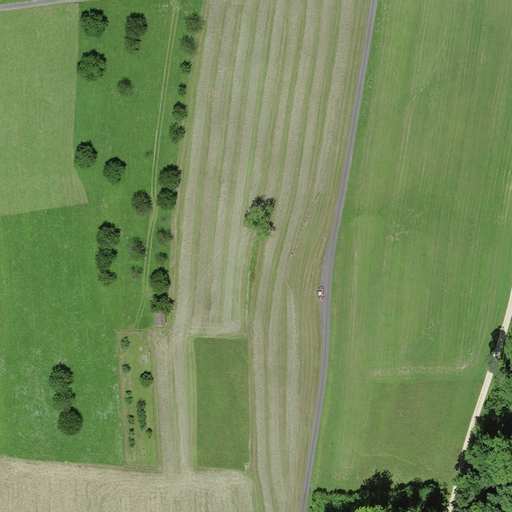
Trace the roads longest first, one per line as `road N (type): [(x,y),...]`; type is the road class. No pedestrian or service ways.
road 1 (track): [(302,511),(327,349),(332,243),(373,0)]
road 2 (track): [(511,295),(452,511)]
